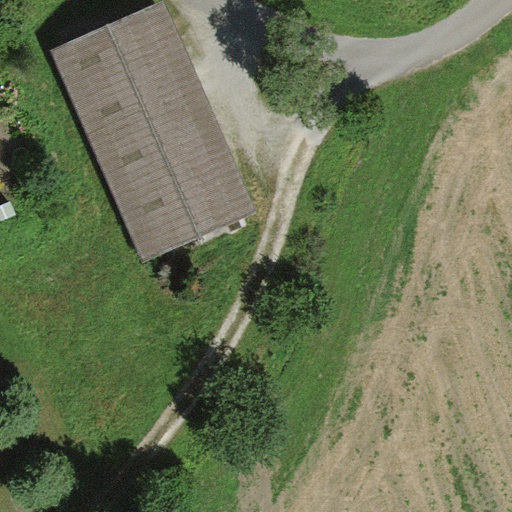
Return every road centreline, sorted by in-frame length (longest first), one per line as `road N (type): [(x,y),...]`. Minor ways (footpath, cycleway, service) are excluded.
road 1 (track): [(375,63),(303,149),(246,317),(98,511)]
road 2 (unclassified): [(192,0),(296,61),(375,63),(478,23),(506,0)]
